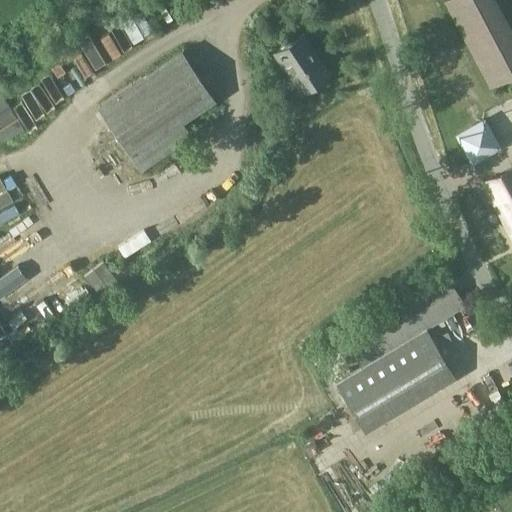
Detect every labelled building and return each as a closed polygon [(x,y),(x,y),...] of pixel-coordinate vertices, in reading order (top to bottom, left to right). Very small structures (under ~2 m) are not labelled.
[(511,36),(493,0),(443,0),(489,87),(511,74),(511,36)] [(301,35),(274,53),(301,93),(328,75),(301,35)] [(180,50),(97,105),(139,169),(190,136),(180,122),(213,100),(180,50)] [(471,163),(501,146),(484,116),(454,134),(471,163)] [(511,167),(482,183),(511,239),(511,167)] [(360,367),(335,383),(364,431),(453,377),(424,329),(463,305),(442,271),(339,332),(360,367)] [(511,483),(511,468),(487,486),(494,496),(511,483)]
